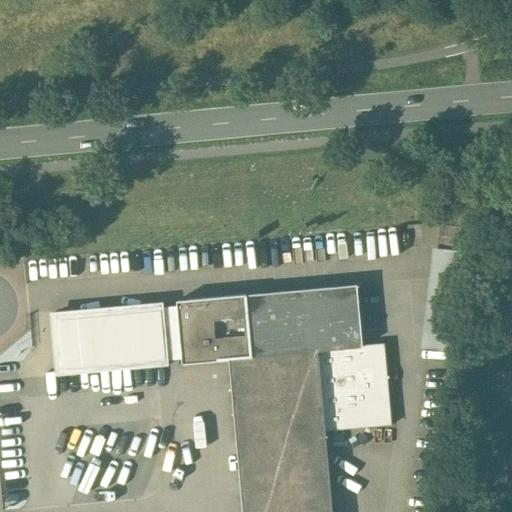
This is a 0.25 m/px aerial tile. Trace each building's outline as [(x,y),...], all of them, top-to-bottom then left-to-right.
[(462,227),(439,225),(436,248),(459,251),(462,227)] [(459,251),(436,248),(424,348),(449,351),(461,251),(459,251)] [(246,295),(251,357),(230,359),(230,360),(243,511),(332,511),(325,431),(391,425),(384,344),(362,346),(357,285),(246,295)] [(246,295),(177,300),(177,304),(178,323),(179,323),(182,360),(183,364),(194,363),(195,363),(230,360),(230,359),(251,357),(246,295)] [(162,306),(164,306),(163,302),(50,312),(56,375),(169,365),(168,361),(167,361),(167,357),(83,365),(79,318),(162,310),(162,306)] [(162,310),(79,318),(83,365),(167,357),(167,361),(168,361),(182,360),(179,323),(178,323),(177,304),(164,306),(162,306),(162,310)]
